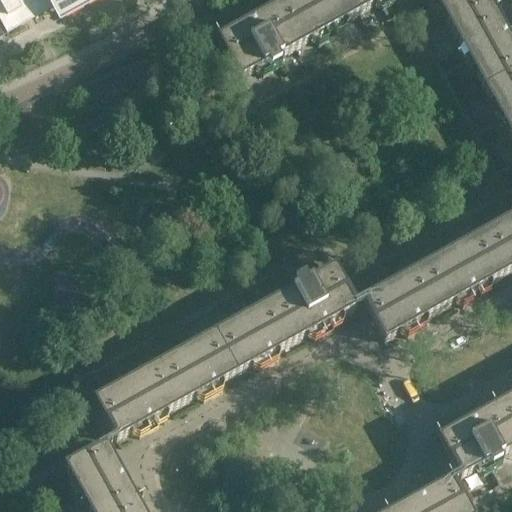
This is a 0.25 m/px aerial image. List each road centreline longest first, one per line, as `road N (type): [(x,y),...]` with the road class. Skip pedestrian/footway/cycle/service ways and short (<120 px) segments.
road 1 (residential): [(164,511),(148,472),(159,446),(320,355),(390,368)]
road 2 (residential): [(511,302),(390,368)]
